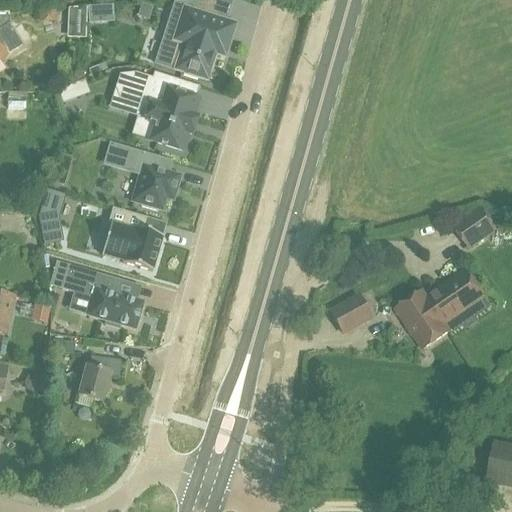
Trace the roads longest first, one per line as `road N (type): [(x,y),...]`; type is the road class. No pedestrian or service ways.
road 1 (residential): [(147,467),(273,0)]
road 2 (secondary): [(238,383),(349,0)]
road 3 (track): [(409,511),(283,511)]
